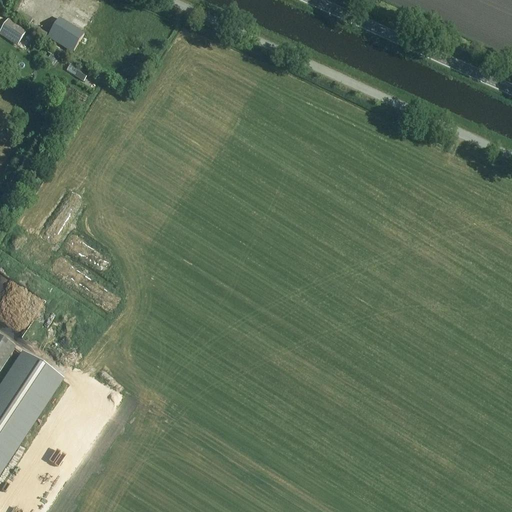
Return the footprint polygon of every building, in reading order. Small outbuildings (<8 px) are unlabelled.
[(87,46),(92,38),(60,19),(47,40),(60,48),(62,44),(75,51),(81,42),(87,46)] [(43,41),(47,36),(31,24),(27,30),(43,41)] [(71,63),(66,71),(74,77),(79,69),(71,63)] [(0,373),(16,349),(0,338),(0,373)] [(22,352),(0,384),(0,476),(64,380),(22,352)]
